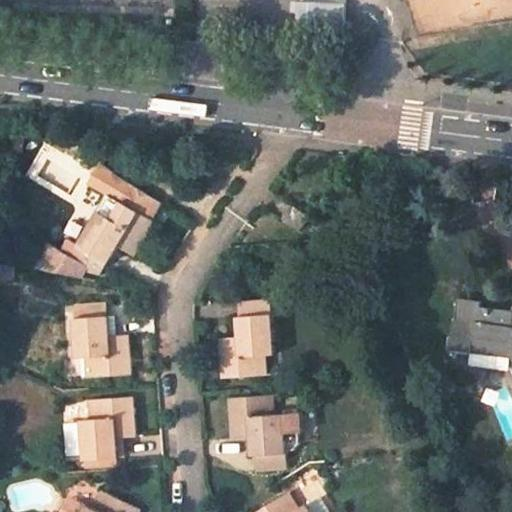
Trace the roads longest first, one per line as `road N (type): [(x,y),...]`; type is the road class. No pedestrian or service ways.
road 1 (residential): [(284,112),(272,164),(181,304),(195,511)]
road 2 (secondary): [(284,112),(0,75)]
road 3 (secondary): [(511,141),(284,112)]
